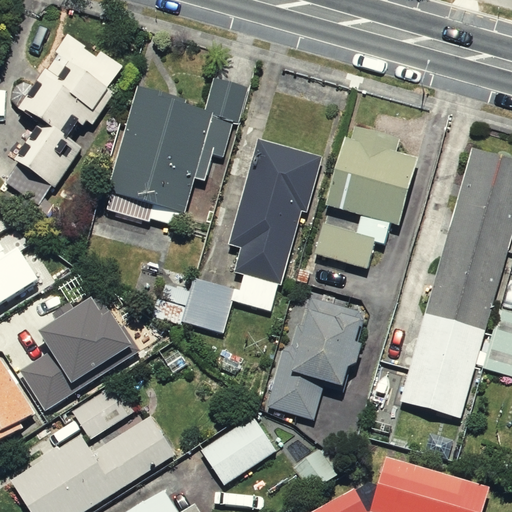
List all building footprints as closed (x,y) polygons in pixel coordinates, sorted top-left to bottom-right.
[(126,68),(59,25),(11,100),(38,117),(13,156),(53,182),(126,68)] [(208,102),(132,80),(96,207),(177,230),(192,176),(204,179),(212,149),(225,153),(246,79),(216,71),(208,102)] [(361,138),(338,131),(302,249),(363,267),(371,239),(392,245),(422,145),(364,128),(361,138)] [(316,152),(250,133),(220,237),(234,241),(226,269),(237,272),(232,286),(229,298),(269,310),(316,152)] [(377,360),(401,367),(392,396),(459,417),(474,366),(493,307),(511,244),(511,153),(471,141),(417,316),(393,308),(377,360)] [(0,317),(47,287),(18,243),(0,254),(0,317)] [(232,286),(184,272),(181,284),(153,276),(141,314),(218,337),(229,298),(232,286)] [(130,350),(89,289),(35,325),(44,339),(2,367),(34,414),(130,350)] [(362,310),(291,292),(262,403),(316,417),(324,385),(341,390),(362,310)] [(511,312),(504,310),(493,307),(474,366),(511,377),(511,312)] [(34,414),(2,367),(0,363),(0,438),(35,415),(34,414)] [(28,511),(68,511),(167,448),(139,406),(114,422),(92,388),(68,404),(84,429),(7,479),(28,511)] [(272,452),(249,414),(193,449),(216,486),(272,452)] [(337,476),(321,445),(286,463),(301,494),(337,476)] [(473,511),(482,481),(379,453),(368,495),(338,486),(299,509),(300,511),(473,511)] [(175,511),(161,488),(123,511),(199,511),(192,500),(175,511)]
